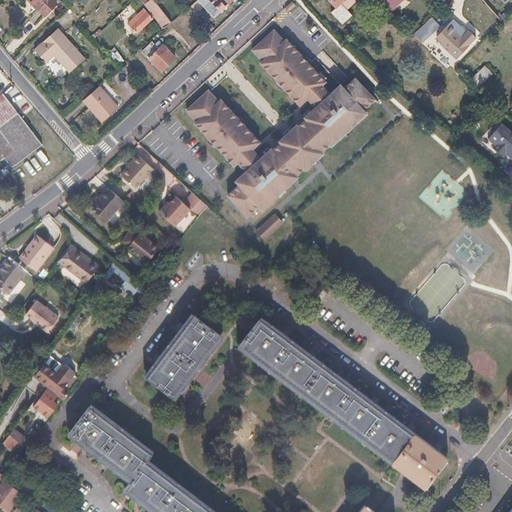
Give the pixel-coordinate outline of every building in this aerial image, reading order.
[(52,0),(29,0),(45,15),(57,4),(52,0)] [(145,0),(144,2),(147,6),(129,23),(137,33),(155,16),(164,29),(172,22),(171,21),(158,5),(154,0),(145,0)] [(164,0),(163,1),(158,5),(171,21),(179,13),(168,0),(164,0)] [(211,0),(221,11),(233,0),(211,0)] [(329,0),(336,7),(331,11),(342,23),(352,13),(347,8),(355,0),(354,0),(329,0)] [(397,0),(379,0),(378,1),(377,3),(385,10),(397,0)] [(421,41),(436,25),(429,18),(413,34),(421,41)] [(445,35),(447,37),(441,43),(456,57),(468,44),(453,31),(452,32),(449,29),(445,35)] [(64,37),(57,30),(34,51),(41,58),(55,45),(64,37)] [(228,195),(248,216),(260,206),(263,209),(298,176),(297,175),(305,168),(306,169),(324,153),(323,151),(331,144),(332,146),(368,113),(364,109),(376,99),(356,78),(345,88),(341,84),(331,94),(323,85),(326,82),(287,39),(285,41),(274,30),(253,50),(263,61),(261,63),(300,106),(308,98),(316,107),(306,117),(307,119),(299,126),(298,124),(280,141),(281,142),(274,150),(272,148),(261,158),(253,149),(261,142),(222,100),(220,101),(209,90),(187,110),(198,121),(195,123),(234,166),(238,162),(246,171),(236,181),(240,184),(228,195)] [(64,37),(55,45),(75,67),(84,59),(64,37)] [(152,43),(142,52),(162,71),(176,57),(164,44),(158,49),(152,43)] [(75,67),(55,45),(41,58),(46,63),(54,56),(69,72),(75,67)] [(478,85),(491,72),(484,66),(471,78),(478,85)] [(94,90),(83,100),(102,122),(119,107),(99,85),(94,90)] [(35,133),(18,111),(0,124),(0,159),(6,155),(35,133)] [(511,132),(500,122),(487,137),(494,143),(491,146),(502,156),(504,153),(507,149),(511,153),(511,132)] [(42,143),(35,133),(6,155),(13,165),(42,143)] [(134,163),(130,167),(122,176),(136,188),(154,168),(138,154),(132,160),(134,163)] [(171,203),(170,202),(160,213),(176,226),(191,209),(200,216),(209,205),(187,186),(178,197),(177,196),(171,203)] [(100,199),(98,197),(89,206),(107,221),(125,201),(109,188),(100,199)] [(284,222),(276,213),(257,231),(265,239),(284,222)] [(134,227),(123,241),(136,251),(135,253),(147,263),(160,247),(134,227)] [(26,244),(29,246),(19,258),(37,271),(54,248),(34,233),(26,244)] [(29,246),(26,244),(17,256),(19,258),(29,246)] [(71,244),(69,246),(89,262),(91,259),(71,244)] [(69,246),(56,263),(86,285),(100,266),(91,259),(89,262),(69,246)] [(0,269),(0,286),(1,288),(2,292),(6,295),(9,294),(26,272),(9,259),(0,270),(0,269)] [(104,276),(133,296),(140,285),(112,265),(104,276)] [(59,317),(36,300),(25,315),(48,332),(59,317)] [(224,338),(198,317),(149,376),(174,397),(224,338)] [(261,319),(240,346),(330,414),(409,473),(427,487),(448,459),(261,319)] [(45,363),(34,378),(46,386),(65,399),(72,390),(65,385),(61,382),(65,377),(56,371),(45,363)] [(58,367),(56,371),(65,377),(61,382),(65,385),(71,376),(58,367)] [(57,396),(47,389),(33,406),(41,413),(42,411),(49,417),(57,405),(53,401),(57,396)] [(131,480),(125,488),(156,511),(212,511),(146,462),(152,453),(111,422),(89,406),(69,433),(131,480)] [(14,428),(9,435),(20,443),(21,444),(26,437),(14,428)] [(9,435),(3,443),(14,452),(20,443),(9,435)] [(21,495),(4,482),(0,487),(0,505),(8,511),(21,495)] [(23,500),(16,509),(18,511),(30,511),(34,508),(23,500)]
